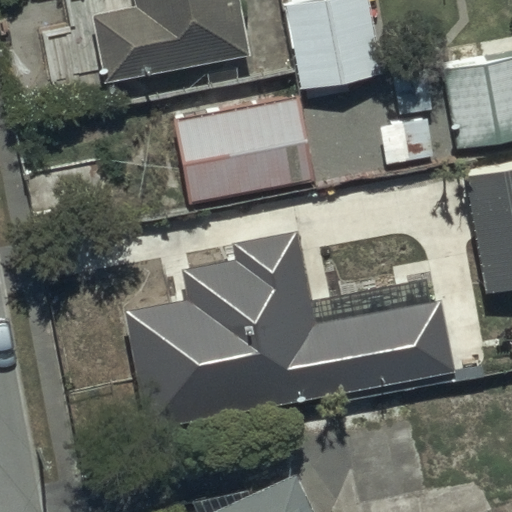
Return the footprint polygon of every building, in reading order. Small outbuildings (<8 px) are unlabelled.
[(241,48),(232,0),(127,0),(128,1),(85,9),(98,75),(241,48)] [(283,0),(279,1),(295,85),(374,69),(360,0),(283,0)] [(511,52),(436,66),(450,145),(511,133),(511,52)] [(168,115),(182,197),(309,176),(294,93),(168,115)] [(422,115),(373,124),(379,161),(429,152),(422,115)] [(511,175),(460,184),(478,287),(511,281),(511,175)] [(120,304),(143,423),(446,363),(432,294),(422,296),(417,274),(304,296),(290,226),(227,238),(230,253),(176,264),(181,292),(120,304)] [(331,402),(342,465),(426,450),(414,387),(331,402)] [(310,511),(290,469),(197,511),(310,511)]
